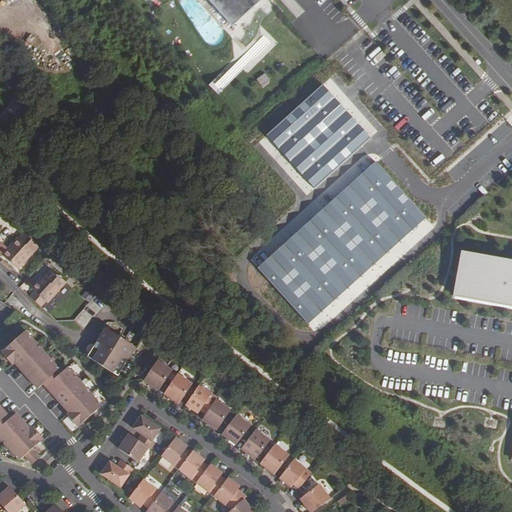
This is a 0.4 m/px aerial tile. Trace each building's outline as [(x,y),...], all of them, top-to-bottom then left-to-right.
[(251,0),(225,24),(228,28),(259,0),(251,0)] [(261,88),(270,82),(265,73),(256,79),(261,88)] [(25,98),(8,120),(18,128),(35,106),(25,98)] [(24,233),(18,239),(17,238),(7,250),(0,243),(0,256),(1,257),(3,255),(18,270),(38,247),(33,242),(24,233)] [(511,264),(460,255),(452,297),(511,307),(511,264)] [(45,302),(47,304),(66,283),(51,270),(43,278),(40,281),(39,280),(31,289),(34,292),(29,297),(41,307),(45,302)] [(81,316),(88,322),(96,312),(89,306),(81,316)] [(136,349),(106,329),(88,358),(118,377),(136,349)] [(25,333),(1,354),(12,367),(14,365),(37,391),(43,386),(59,371),(25,333)] [(156,363),(143,382),(158,392),(171,373),(156,363)] [(62,374),(45,389),(69,414),(66,417),(77,429),(101,408),(67,369),(62,374)] [(59,371),(43,386),(45,389),(62,374),(59,371)] [(176,376),(163,396),(178,406),(191,386),(176,376)] [(198,388),(185,407),(197,415),(199,412),(202,408),(208,412),(214,402),(216,400),(198,388)] [(205,416),(201,422),(216,432),(229,412),(214,402),(208,412),(205,416)] [(202,408),(199,412),(205,416),(208,412),(202,408)] [(10,420),(0,429),(0,441),(19,463),(24,458),(28,461),(32,466),(39,460),(31,452),(43,441),(32,429),(29,431),(16,415),(10,420)] [(7,418),(0,424),(0,429),(10,420),(7,418)] [(141,437),(137,442),(148,449),(149,450),(154,444),(151,443),(159,431),(140,418),(132,430),(141,437)] [(234,419),(219,438),(233,449),(248,430),(234,419)] [(253,433),(238,452),(253,463),(267,444),(253,433)] [(128,436),(118,451),(138,464),(148,449),(137,442),(128,436)] [(175,439),(161,457),(178,471),(187,459),(181,455),(184,451),(187,448),(175,439)] [(272,448),(257,467),(272,478),(286,459),(272,448)] [(184,451),(181,455),(187,459),(190,455),(184,451)] [(190,455),(178,471),(196,484),(204,473),(199,468),(202,464),(204,461),(192,452),(190,455)] [(109,464),(101,476),(120,489),(132,471),(120,463),(115,471),(109,464)] [(291,463),(277,482),(288,491),(291,488),(294,484),(299,488),(308,477),(291,463)] [(202,464),(199,468),(204,473),(207,469),(202,464)] [(204,473),(196,484),(213,497),(222,486),(216,482),(219,478),(221,475),(209,466),(207,469),(204,473)] [(219,478),(216,482),(222,486),(225,482),(219,478)] [(222,486),(213,497),(231,511),(242,501),(233,495),(237,491),(239,488),(227,479),(222,486)] [(142,482),(128,500),(140,509),(142,506),(146,502),(151,506),(160,495),(142,482)] [(317,486),(298,500),(307,511),(312,511),(328,500),(317,486)] [(9,488),(0,496),(0,504),(6,511),(18,511),(25,506),(9,488)] [(237,491),(233,495),(242,501),(243,500),(246,498),(237,491)] [(148,510),(146,511),(174,511),(177,508),(160,495),(151,506),(148,510)] [(231,511),(229,511),(253,511),(243,500),(242,501),(231,511)] [(146,502),(142,506),(148,510),(151,506),(146,502)]
